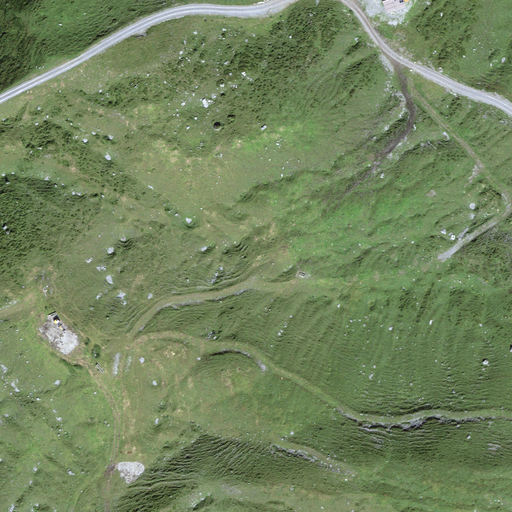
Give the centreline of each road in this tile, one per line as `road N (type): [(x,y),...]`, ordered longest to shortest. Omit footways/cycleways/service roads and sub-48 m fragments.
road 1 (track): [(127,347),(172,335),(242,346),(361,417),(511,414)]
road 2 (track): [(127,347),(145,317),(173,301),(249,286),(412,274)]
road 3 (track): [(285,0),(246,11),(172,14),(0,100)]
road 4 (track): [(511,109),(388,51),(345,0)]
road 5 (track): [(511,197),(421,102),(388,51)]
road 6 (track): [(70,511),(74,497),(109,468),(130,374),(127,347)]
road 7 (track): [(266,361),(265,427),(281,444),(356,469)]
road 8 (track): [(412,274),(511,204)]
